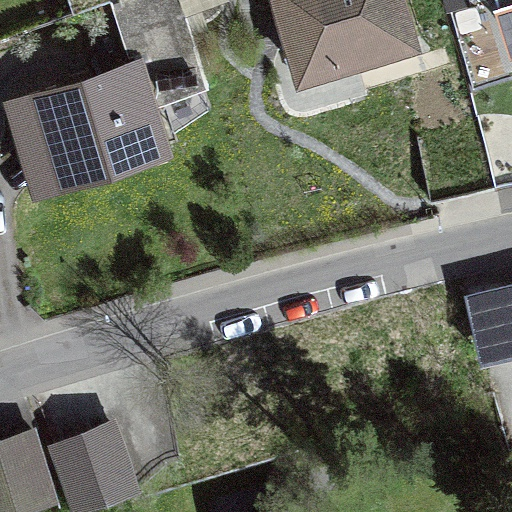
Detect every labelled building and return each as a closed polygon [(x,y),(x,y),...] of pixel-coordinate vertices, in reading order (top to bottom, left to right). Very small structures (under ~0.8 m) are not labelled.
[(180,0),(128,0),(148,59),(194,43),(195,43),(180,0)] [(278,0),(300,72),(411,38),(399,0),(278,0)] [(208,83),(195,43),(194,43),(148,59),(12,102),(26,145),(44,139),(57,178),(162,145),(149,103),(208,83)] [(511,107),(477,115),(478,120),(494,183),(511,178),(511,107)] [(494,183),(478,120),(415,133),(429,197),(494,183)] [(511,267),(464,279),(480,344),(511,336),(511,267)] [(468,349),(422,357),(427,384),(473,377),(468,349)] [(134,480),(112,424),(56,445),(77,501),(134,480)] [(0,438),(0,508),(52,491),(32,428),(0,438)] [(327,511),(324,502),(290,511),(327,511)]
